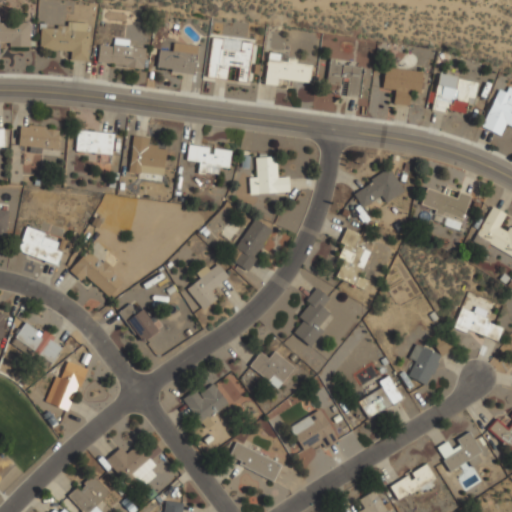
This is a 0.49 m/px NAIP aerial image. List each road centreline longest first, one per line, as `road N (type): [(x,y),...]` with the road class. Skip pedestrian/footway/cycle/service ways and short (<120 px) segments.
road 1 (tertiary): [(0,91),(129,98),(449,150),(511,176)]
road 2 (residential): [(330,134),(325,194),(274,294),(231,335),(138,391),(7,511)]
road 3 (residential): [(0,279),(44,290),(90,322),(231,511)]
road 4 (residential): [(475,377),(460,397),(284,511)]
